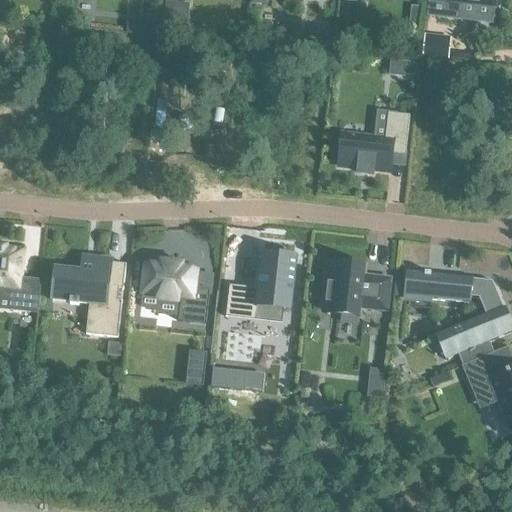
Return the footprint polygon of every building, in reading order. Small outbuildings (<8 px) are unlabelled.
[(432,0),(431,18),(461,21),(463,4),(477,6),(478,2),(497,4),(497,0),(432,0)] [(167,2),(165,22),(181,24),(188,24),(189,15),(182,14),(183,4),(167,2)] [(158,22),(145,21),(143,36),(156,37),(158,22)] [(425,35),(423,57),(449,60),(452,38),(425,35)] [(473,55),(453,53),(452,60),(472,62),(473,55)] [(407,63),(405,76),(415,77),(416,64),(407,63)] [(343,135),(340,167),(358,169),(358,174),(362,175),(362,172),(370,173),(369,175),(373,176),(374,171),(390,172),(391,165),(392,154),(406,156),(410,116),(388,114),(386,140),(376,139),(343,135)] [(0,170),(2,171),(2,172),(15,174),(15,172),(37,175),(41,147),(57,149),(61,117),(43,115),(40,139),(0,134),(0,170)] [(204,199),(212,199),(211,176),(203,176),(204,199)] [(0,287),(1,288),(0,293),(0,299),(11,301),(10,311),(38,314),(41,282),(20,280),(23,252),(7,250),(7,247),(2,247),(2,246),(0,246),(0,287)] [(254,288),(230,285),(227,318),(228,318),(228,314),(279,319),(280,308),(292,309),(298,259),(258,255),(257,264),(254,288)] [(82,271),(56,268),(52,301),(71,304),(70,306),(79,307),(79,305),(81,305),(90,306),(87,335),(118,339),(122,301),(121,301),(121,302),(118,302),(119,290),(122,290),(122,291),(124,291),(126,265),(112,264),(112,262),(84,259),(82,271)] [(328,279),(324,308),(343,310),(342,315),(362,317),(363,309),(388,312),(392,280),(366,277),(367,267),(333,263),(332,279),(328,279)] [(210,292),(195,290),(197,271),(180,269),(180,265),(163,264),(162,268),(145,266),(142,295),(159,296),(159,300),(181,303),(179,322),(207,325),(210,292)] [(409,273),(406,298),(433,301),(469,305),(470,298),(479,299),(493,281),(458,278),(457,281),(448,280),(448,277),(431,275),(431,274),(425,273),(425,274),(409,273)] [(396,281),(394,297),(401,298),(403,282),(396,281)] [(479,299),(486,316),(436,337),(436,338),(448,334),(456,355),(445,360),(446,361),(459,356),(463,367),(495,354),(490,343),(511,333),(511,327),(504,309),(493,281),(479,299)] [(110,345),(108,356),(120,358),(122,346),(110,345)] [(495,354),(463,367),(479,404),(497,396),(500,403),(511,431),(511,370),(503,374),(495,354)] [(205,371),(188,369),(187,386),(204,387),(205,371)] [(448,374),(430,381),(434,389),(451,381),(448,374)] [(215,375),(214,389),(239,392),(241,378),(215,375)] [(369,386),(368,397),(384,399),(385,388),(369,386)]
